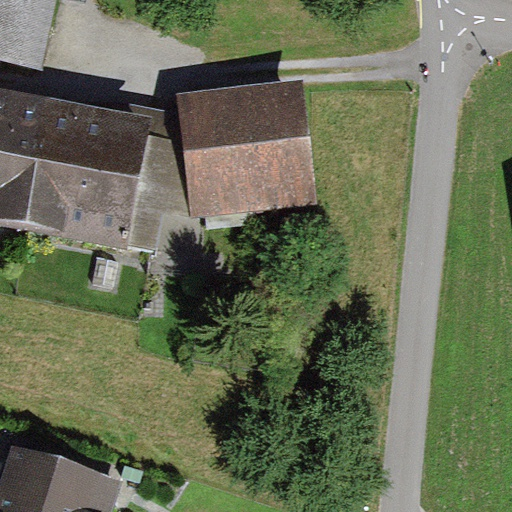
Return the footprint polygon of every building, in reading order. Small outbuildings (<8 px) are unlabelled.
[(0,0),(0,62),(42,72),(58,0),(0,0)] [(299,80),(181,95),(182,111),(190,218),(313,208),(299,80)] [(0,225),(27,231),(52,100),(0,89),(0,225)] [(130,116),(52,100),(27,231),(129,251),(130,246),(150,120),(130,116)] [(190,218),(182,111),(132,104),(130,116),(150,120),(130,246),(159,251),(164,215),(190,218)] [(111,511),(120,486),(13,453),(0,496),(0,511),(111,511)]
